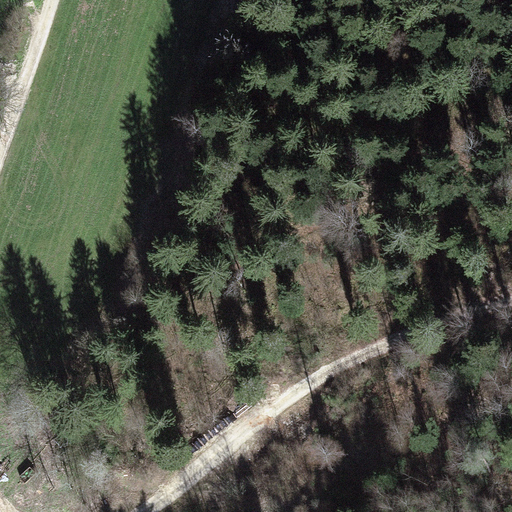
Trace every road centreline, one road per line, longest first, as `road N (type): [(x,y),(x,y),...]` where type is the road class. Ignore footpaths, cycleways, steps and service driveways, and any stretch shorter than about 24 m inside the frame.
road 1 (track): [(511,296),(316,379),(145,511)]
road 2 (track): [(0,153),(48,0)]
